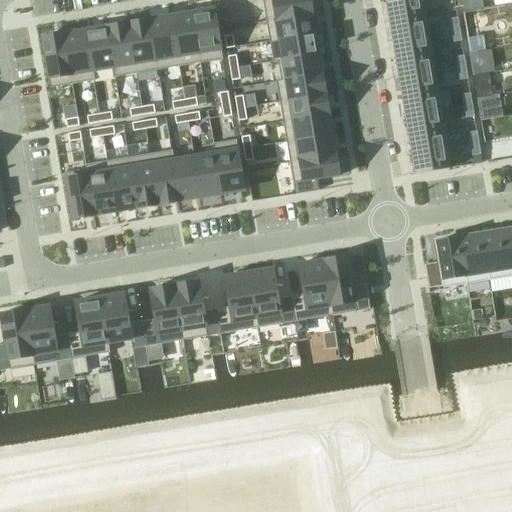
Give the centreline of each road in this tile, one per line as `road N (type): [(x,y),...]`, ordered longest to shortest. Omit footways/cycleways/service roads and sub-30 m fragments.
road 1 (residential): [(0,28),(41,272),(389,213)]
road 2 (residential): [(353,0),(389,213)]
road 3 (residential): [(389,213),(425,404)]
road 4 (residential): [(430,486),(303,511)]
road 5 (residential): [(389,213),(511,193)]
